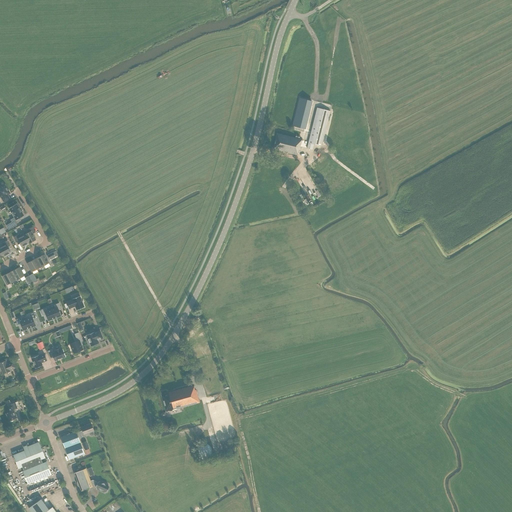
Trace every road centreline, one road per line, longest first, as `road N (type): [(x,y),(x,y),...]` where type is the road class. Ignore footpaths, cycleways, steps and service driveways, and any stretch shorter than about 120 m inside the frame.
road 1 (tertiary): [(176,331),(234,206),(290,13)]
road 2 (track): [(237,418),(412,368),(468,398)]
road 3 (tertiary): [(45,423),(133,382),(176,331)]
road 4 (track): [(259,511),(237,418),(211,426),(205,404)]
